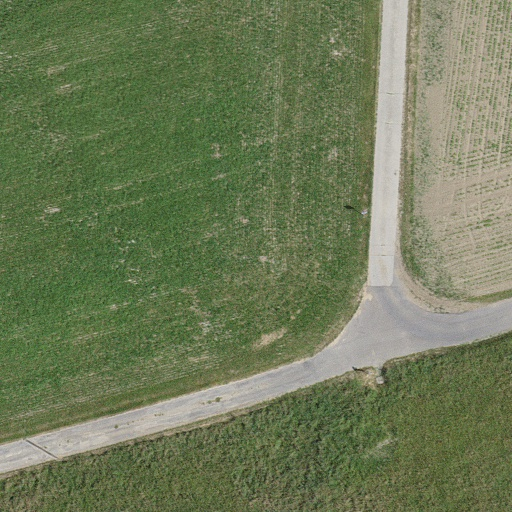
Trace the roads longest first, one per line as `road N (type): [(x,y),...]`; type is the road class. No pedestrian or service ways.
road 1 (unclassified): [(511,310),(0,462)]
road 2 (track): [(381,353),(403,0)]
